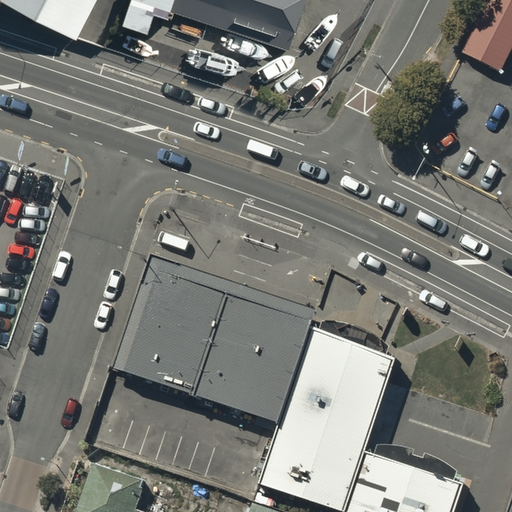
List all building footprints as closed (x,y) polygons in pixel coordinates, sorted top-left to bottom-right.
[(15,0),(75,30),(90,0),(15,0)] [(168,0),(131,0),(126,15),(146,23),(152,6),(165,11),(168,0)] [(173,0),(171,9),(289,47),(304,0),(173,0)] [(511,0),(486,0),(460,51),(497,70),(511,39),(511,0)] [(310,329),(313,318),(159,270),(125,371),(280,423),(310,329)] [(394,359),(310,329),(280,423),(261,484),(342,511),(343,511),(363,451),(394,359)] [(177,447),(171,463),(210,476),(215,459),(177,447)] [(375,455),(363,451),(343,511),(456,511),(466,484),(454,481),(375,455)] [(142,482),(94,465),(76,511),(144,511),(133,508),(142,482)] [(282,511),(254,502),(250,511),(282,511)]
